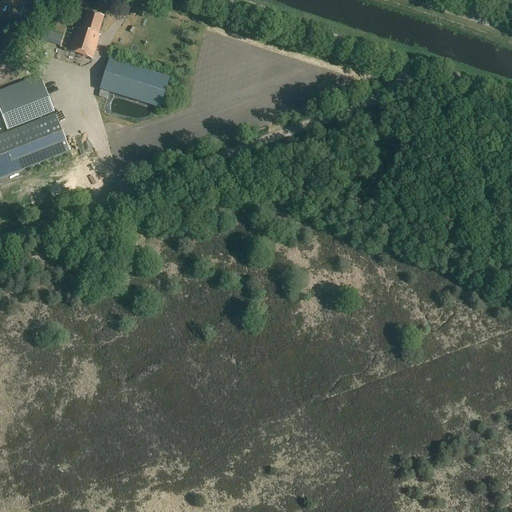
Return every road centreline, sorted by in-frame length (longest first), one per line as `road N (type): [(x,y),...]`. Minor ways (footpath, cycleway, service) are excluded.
road 1 (track): [(0,240),(375,100),(400,86),(409,65)]
road 2 (tertiary): [(511,98),(207,0)]
